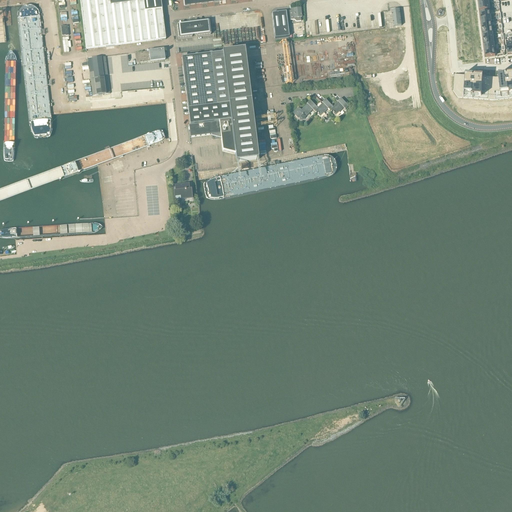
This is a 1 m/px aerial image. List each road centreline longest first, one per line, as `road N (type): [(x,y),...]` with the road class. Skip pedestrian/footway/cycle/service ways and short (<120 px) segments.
road 1 (unknown): [(137,174),(107,187),(107,243),(0,257)]
road 2 (unclassified): [(141,207),(137,174),(186,148),(172,44)]
road 3 (unknown): [(77,56),(81,103),(179,88)]
road 4 (tertiary): [(511,125),(476,126),(450,114),(436,94),(429,51)]
road 5 (unclassified): [(169,18),(293,3)]
